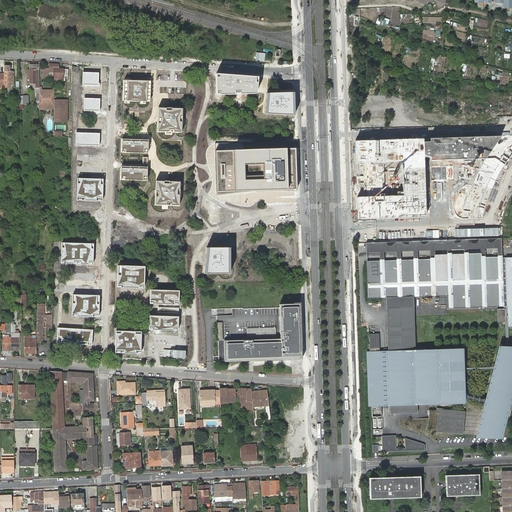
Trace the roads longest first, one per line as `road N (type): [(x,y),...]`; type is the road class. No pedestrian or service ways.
road 1 (secondary): [(346,466),(331,0)]
road 2 (residential): [(111,61),(103,367)]
road 3 (secondary): [(309,89),(318,381)]
road 4 (unknown): [(191,373),(199,246),(213,233),(294,216)]
road 5 (residential): [(103,367),(318,381)]
road 6 (residential): [(321,467),(109,479)]
road 7 (residential): [(199,246),(206,192),(196,125),(206,67)]
